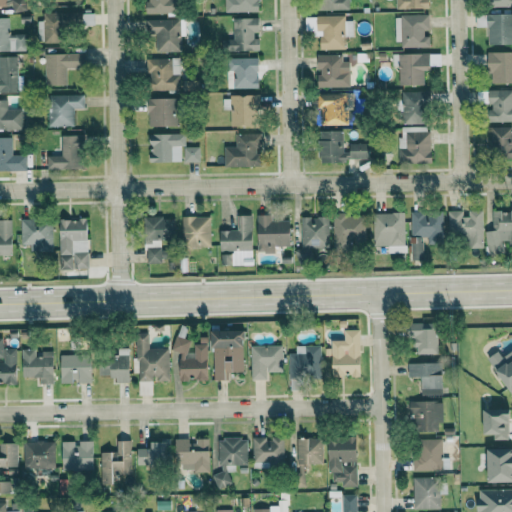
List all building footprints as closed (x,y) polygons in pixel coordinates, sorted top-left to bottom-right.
[(9,0),(11,13),(27,11),(24,0),(9,0)] [(172,0),(145,0),(146,14),(172,13),(172,0)] [(257,0),(224,0),(225,12),(258,12),(257,0)] [(316,0),(316,10),(347,10),(347,0),(316,0)] [(395,0),(395,9),(428,8),(427,0),(395,0)] [(42,13),(43,21),(37,21),(37,43),(61,43),(61,27),(82,27),(82,12),(42,13)] [(511,13),(487,14),(488,44),(511,43),(511,13)] [(344,15),(316,16),(316,35),(319,35),(320,50),(344,49),(343,36),(353,36),(352,21),(344,21),(344,15)] [(396,16),(396,47),(429,47),(429,36),(428,36),(428,15),(396,16)] [(9,17),(0,17),(0,51),(23,50),(23,35),(9,35),(9,17)] [(258,51),(258,38),(257,38),(256,18),(232,18),(233,39),(221,40),(222,52),(258,51)] [(156,52),(180,51),(179,19),(145,20),(145,35),(155,34),(156,52)] [(511,52),(488,52),(489,83),(511,82),(511,52)] [(44,54),(44,86),(67,85),(66,69),(80,68),(80,53),(44,54)] [(423,85),(423,70),(429,70),(429,53),(398,54),(399,85),(423,85)] [(349,62),(342,62),(342,55),(318,55),(317,87),(349,87),(349,62)] [(0,92),(17,93),(17,56),(0,56),(0,92)] [(179,58),(145,59),(146,72),(149,72),(149,90),(180,90),(179,58)] [(227,88),(258,88),(258,58),(234,58),(233,74),(227,74),(227,88)] [(511,89),(489,90),(489,122),(511,121),(511,89)] [(402,124),(426,123),(426,91),(401,91),(402,124)] [(353,109),(353,93),(316,93),(317,108),(321,108),(321,125),(347,125),(347,109),(353,109)] [(48,95),(49,127),(74,126),(73,109),(84,109),(84,94),(48,95)] [(229,110),(230,126),(256,125),(255,96),(222,96),(222,110),(229,110)] [(175,98),(147,98),(148,126),(176,126),(175,98)] [(0,129),(24,129),(23,110),(7,110),(7,100),(0,99),(0,129)] [(430,126),(398,127),(399,164),(431,163),(430,126)] [(511,161),(511,140),(511,127),(490,127),(490,161),(511,161)] [(344,143),(344,131),(318,131),(319,161),(369,161),(369,143),(344,143)] [(181,161),(180,147),(184,147),(184,133),(150,134),(150,162),(181,161)] [(223,167),(261,166),(260,133),(234,134),(234,146),(223,147),(223,167)] [(61,136),(61,155),(47,156),(47,169),(82,168),(81,135),(61,136)] [(0,170),(25,171),(26,155),(12,154),(12,138),(0,137),(0,170)] [(200,147),(184,147),(184,162),(200,162),(200,147)] [(511,210),(492,211),(492,231),(486,231),(486,255),(504,255),(504,244),(511,244),(511,210)] [(411,236),(429,236),(429,244),(443,244),(444,212),(411,212),(411,236)] [(332,213),(333,247),(366,246),(365,216),(347,217),(347,213),(332,213)] [(373,246),(387,246),(387,253),(404,253),(404,213),(372,214),(373,246)] [(258,253),(275,253),(275,247),(290,246),(289,220),(271,221),(271,215),(256,215),(258,253)] [(144,218),(145,264),(162,263),(162,259),(172,259),(172,249),(161,249),(161,241),(175,241),(174,217),(144,218)] [(210,217),(182,217),(182,247),(210,248),(210,217)] [(300,217),(301,248),(329,248),(328,217),(300,217)] [(0,254),(12,255),(11,220),(0,219),(0,254)] [(60,219),(59,268),(87,269),(88,220),(60,219)] [(21,245),(32,245),(32,252),(52,251),(52,220),(21,220),(21,245)] [(423,237),(411,237),(411,260),(423,261),(423,237)] [(408,323),(408,338),(416,338),(416,354),(437,354),(437,323),(408,323)] [(332,341),(332,376),(360,376),(360,329),(343,329),(343,341),(332,341)] [(243,331),(212,331),(213,380),(228,380),(228,372),(244,372),(243,331)] [(170,380),(168,348),(149,349),(148,334),(136,335),(136,358),(132,358),(133,373),(138,373),(138,381),(155,381),(170,380)] [(208,380),(207,345),(195,341),(192,352),(188,352),(190,344),(190,340),(175,336),(172,350),(181,353),(179,363),(179,381),(200,380),(208,380)] [(0,384),(17,384),(16,348),(3,349),(2,338),(0,337),(0,384)] [(251,380),(267,379),(267,372),(282,372),(282,345),(250,346),(251,380)] [(320,345),(295,346),(296,353),(288,353),(289,379),(321,378),(320,345)] [(22,378),(38,377),(39,384),(53,384),(52,353),(35,353),(35,348),(22,349),(22,378)] [(116,383),(130,383),(129,348),(118,348),(118,356),(99,357),(99,376),(116,376),(116,383)] [(489,357),(511,397),(511,351),(502,357),(498,352),(489,357)] [(60,355),(61,384),(73,383),(73,382),(91,382),(90,354),(60,355)] [(421,396),(442,395),(441,363),(408,363),(408,377),(421,377),(421,396)] [(409,402),(410,432),(442,431),(441,401),(409,402)] [(510,440),(509,409),(483,410),(484,435),(493,434),(493,440),(510,440)] [(253,463),(284,462),(283,438),(266,439),(266,437),(252,438),(253,463)] [(357,466),(341,466),(341,460),(356,461),(357,438),(328,437),(328,473),(332,473),(332,482),(341,482),(341,486),(357,487),(357,466)] [(217,438),(218,466),(247,465),(247,438),(217,438)] [(323,464),(322,438),(296,439),(297,485),(304,485),(303,465),(323,464)] [(209,471),(209,439),(195,439),(195,440),(175,441),(176,465),(183,465),(183,472),(209,471)] [(442,439),(412,439),(413,471),(449,470),(449,458),(442,458),(442,439)] [(23,441),(23,469),(55,469),(55,441),(23,441)] [(61,441),(62,470),(93,470),(93,441),(77,441),(61,441)] [(100,453),(101,480),(112,480),(112,475),(131,475),(130,441),(116,441),(117,452),(100,453)] [(137,449),(137,466),(171,465),(170,441),(151,442),(151,448),(137,449)] [(0,466),(18,467),(18,443),(0,443),(0,466)] [(511,482),(511,448),(488,449),(488,482),(511,482)] [(212,475),(217,489),(230,485),(225,470),(212,475)] [(413,509),(440,508),(439,477),(413,477),(413,509)] [(477,511),(511,511),(511,488),(478,489),(477,511)] [(356,511),(356,494),(342,495),(342,511),(356,511)]
